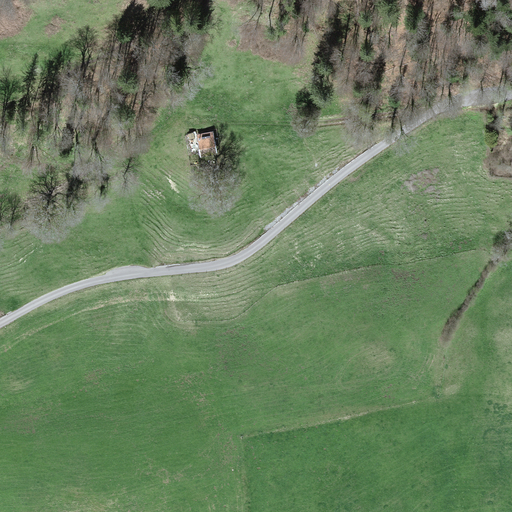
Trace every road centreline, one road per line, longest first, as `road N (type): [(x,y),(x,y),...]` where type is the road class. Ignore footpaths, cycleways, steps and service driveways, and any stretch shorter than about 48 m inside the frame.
road 1 (unclassified): [(0,323),(98,280),(234,260),(425,114),(511,89)]
road 2 (track): [(0,99),(110,50),(153,0)]
